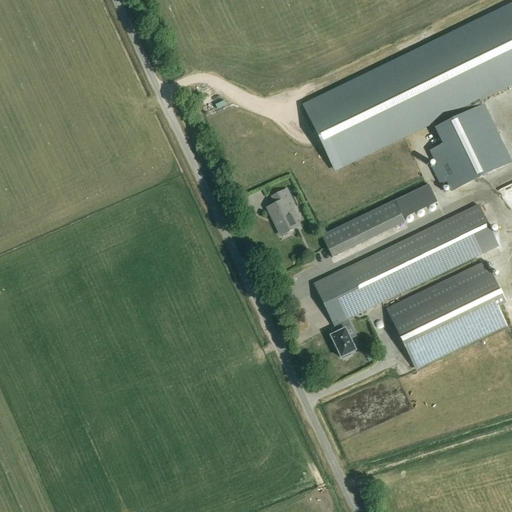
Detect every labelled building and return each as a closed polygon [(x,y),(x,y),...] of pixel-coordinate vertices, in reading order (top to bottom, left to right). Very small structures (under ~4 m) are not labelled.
[(453,190),(509,163),(479,101),(511,84),(511,9),(305,109),(335,171),(434,123),(444,144),(430,151),(437,167),(433,169),(441,186),(450,182),(453,190)] [(394,202),(402,219),(437,202),(429,185),(394,202)] [(287,191),(276,196),(279,203),(268,209),(280,236),(299,227),(290,209),(295,207),(287,191)] [(332,258),(404,224),(393,202),(321,236),(332,258)] [(315,287),(334,327),(341,323),(500,247),(479,205),(313,284),(315,287)] [(486,262),(385,310),(415,372),(505,328),(496,310),(506,305),(486,262)] [(337,336),(330,339),(340,361),(356,354),(350,343),(356,340),(347,322),(334,328),(337,336)]
